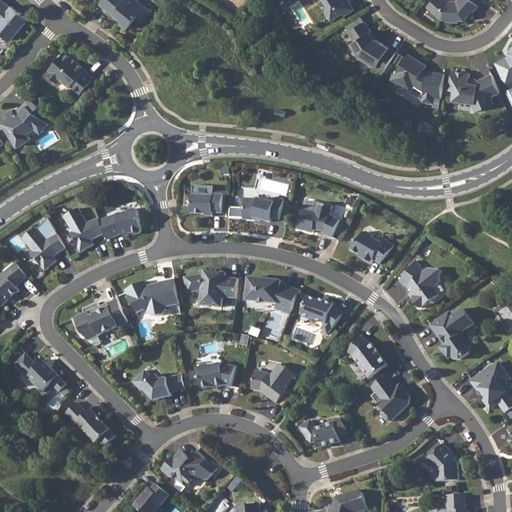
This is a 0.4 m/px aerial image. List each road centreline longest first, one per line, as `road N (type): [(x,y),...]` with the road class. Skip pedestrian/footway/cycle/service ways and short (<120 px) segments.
road 1 (residential): [(450,401),(393,318),(344,280),(269,249),(170,251)]
road 2 (residential): [(180,147),(281,152),(422,190),(478,178),(511,159)]
road 3 (residential): [(170,251),(83,284),(47,314),(56,341),(157,442)]
road 4 (residential): [(299,481),(396,449),(450,401)]
road 5 (residential): [(157,442),(193,423),(231,422),(265,437),(299,481)]
road 6 (residential): [(377,0),(404,25),(447,46),(479,43),(511,11)]
road 7 (residential): [(147,125),(131,74),(62,21)]
road 8 (residential): [(501,511),(490,456),(450,401)]
